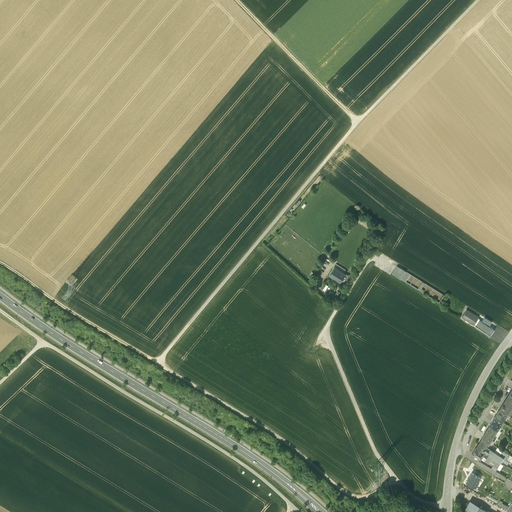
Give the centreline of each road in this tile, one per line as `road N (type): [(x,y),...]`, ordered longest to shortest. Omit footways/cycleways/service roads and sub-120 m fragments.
road 1 (track): [(475,0),(358,121),(157,362),(350,494),(394,479)]
road 2 (secondary): [(318,511),(270,470),(0,296)]
road 3 (track): [(446,506),(416,500),(394,479),(327,340),(326,326),(370,255),(388,263)]
road 4 (track): [(292,508),(247,468),(42,342)]
road 5 (track): [(157,362),(0,263)]
road 6 (track): [(236,0),(358,121)]
road 7 (residential): [(453,452),(511,336)]
